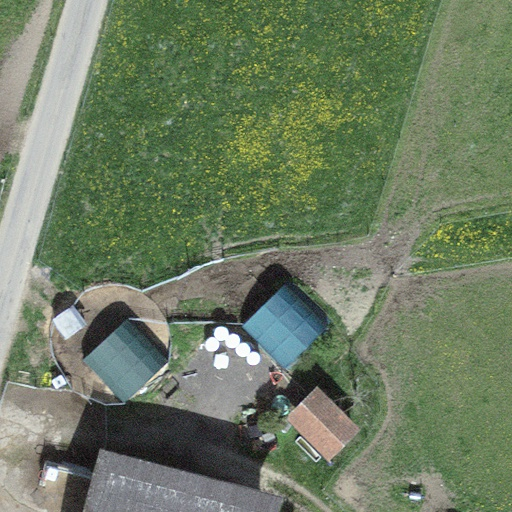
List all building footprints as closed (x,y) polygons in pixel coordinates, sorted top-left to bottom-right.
[(304,278),(249,306),(274,357),(330,329),(304,278)] [(140,305),(90,349),(126,389),(176,344),(140,305)] [(296,417),(328,449),(349,428),(317,395),(296,417)] [(48,467),(47,504),(82,505),(83,468),(48,467)] [(93,511),(243,511),(104,474),(93,511)]
